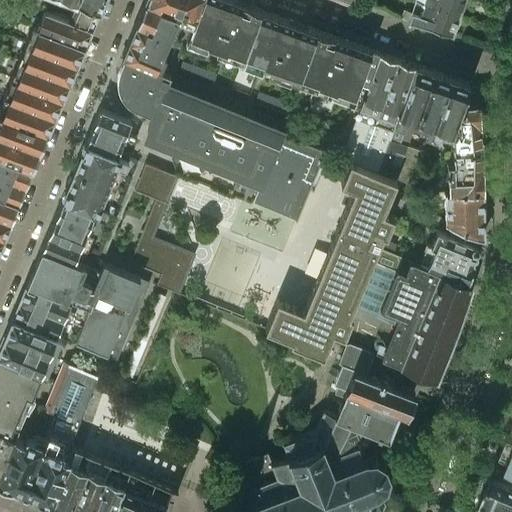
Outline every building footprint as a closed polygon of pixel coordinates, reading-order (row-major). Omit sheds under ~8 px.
[(97,9),(75,0),(67,19),(89,28),(97,9)] [(75,0),(97,9),(100,0),(75,0)] [(188,16),(150,0),(144,0),(137,17),(169,31),(173,21),(184,26),(188,16)] [(150,0),(188,16),(193,18),(200,1),(199,0),(150,0)] [(258,7),(238,0),(199,0),(200,1),(193,18),(188,34),(199,38),(197,43),(205,46),(207,41),(217,45),(215,49),(224,52),(225,47),(236,51),(234,56),(240,58),(258,7)] [(460,14),(422,0),(415,0),(409,20),(452,35),(455,28),(457,28),(461,18),(459,17),(460,14)] [(464,0),(422,0),(460,14),(464,0)] [(313,27),(258,7),(240,58),(242,59),(244,54),(254,58),(252,63),(295,78),(313,27)] [(89,28),(67,19),(45,9),(40,20),(36,18),(33,25),(37,26),(82,46),(89,28)] [(12,24),(15,17),(7,13),(4,21),(12,24)] [(169,31),(137,17),(130,34),(173,53),(175,49),(163,44),(169,31)] [(82,46),(37,26),(33,25),(31,24),(24,42),(29,44),(75,63),(82,46)] [(358,84),(371,48),(313,27),(295,78),(297,79),(299,74),(309,78),(307,82),(315,85),(317,81),(327,84),(326,89),(334,92),(335,87),(346,91),(344,96),(352,99),(358,84)] [(173,53),(130,34),(122,53),(153,67),(159,55),(170,60),(173,53)] [(75,63),(29,44),(25,54),(19,52),(16,59),(22,62),(67,81),(75,63)] [(395,113),(414,63),(371,48),(358,84),(366,87),(359,106),(342,154),(375,167),(395,113)] [(166,83),(170,73),(153,67),(122,53),(123,54),(122,56),(124,56),(118,73),(117,77),(117,81),(117,85),(118,88),(119,92),(121,96),(123,99),(126,102),(129,104),(132,107),(152,115),(148,126),(264,173),(253,199),(296,217),(324,147),(166,83)] [(216,72),(182,60),(179,68),(213,80),(216,72)] [(67,81),(22,62),(17,72),(12,69),(10,76),(15,78),(60,98),(67,81)] [(408,143),(416,120),(412,119),(431,69),(414,63),(395,113),(375,167),(398,176),(409,181),(421,148),(408,143)] [(427,131),(447,75),(431,69),(412,119),(416,120),(422,123),(420,128),(427,131)] [(168,82),(298,135),(301,127),(245,105),(247,101),(172,71),(168,82)] [(469,83),(447,75),(427,131),(434,133),(436,128),(451,134),(462,103),(469,83)] [(60,98),(15,78),(10,76),(2,94),(8,96),(53,115),(60,98)] [(469,83),(462,103),(451,134),(449,145),(450,151),(482,148),(476,95),(481,91),(482,87),(469,83)] [(304,107),(258,91),(254,102),(300,118),(304,107)] [(53,115),(8,96),(3,106),(0,104),(0,112),(45,132),(53,115)] [(125,130),(130,118),(100,106),(93,122),(123,135),(123,136),(134,140),(137,135),(125,130)] [(0,155),(30,168),(45,132),(0,112),(0,155)] [(134,140),(123,136),(123,135),(93,122),(86,138),(128,156),(134,140)] [(128,156),(86,138),(74,166),(110,182),(118,165),(123,167),(128,156)] [(482,148),(450,151),(450,159),(444,159),(447,187),(443,187),(443,192),(482,189),(482,186),(483,185),(483,184),(484,182),(484,181),(484,179),(484,178),(483,176),(483,175),(482,174),(482,148)] [(30,168),(0,155),(0,176),(23,186),(30,168)] [(277,297),(265,327),(291,337),(290,340),(323,354),(333,329),(344,334),(353,314),(350,313),(353,304),(394,321),(380,355),(388,358),(385,365),(430,384),(434,375),(451,331),(469,282),(464,279),(417,261),(409,258),(404,270),(396,266),(401,253),(383,246),(378,244),(383,232),(386,233),(394,213),(383,209),(396,178),(349,159),(340,181),(353,186),(303,308),(277,297)] [(74,166),(62,196),(103,213),(112,217),(116,208),(102,201),(110,182),(74,166)] [(23,186),(0,176),(0,197),(15,204),(23,186)] [(482,189),(443,192),(445,220),(481,236),(483,236),(482,189)] [(103,213),(62,196),(55,213),(84,226),(87,227),(96,230),(103,213)] [(15,204),(0,197),(0,218),(8,221),(15,204)] [(84,226),(55,213),(49,228),(81,242),(87,227),(84,226)] [(81,242),(49,228),(42,244),(71,257),(74,258),(81,242)] [(425,240),(417,261),(464,279),(468,277),(469,277),(470,276),(471,275),(471,274),(472,273),(472,272),(472,271),(472,270),(472,269),(470,263),(471,261),(469,260),(477,245),(437,228),(429,242),(425,240)] [(90,265),(83,262),(74,258),(71,257),(42,244),(34,261),(76,278),(90,284),(92,278),(85,275),(90,265)] [(115,355),(144,278),(101,258),(97,267),(92,278),(90,284),(76,278),(68,295),(68,296),(63,306),(72,310),(75,303),(89,310),(76,341),(107,355),(107,354),(114,357),(115,355)] [(76,278),(34,261),(27,279),(68,296),(68,295),(76,278)] [(63,306),(68,296),(27,279),(20,296),(69,317),(72,310),(63,306)] [(69,317),(20,296),(13,313),(53,331),(57,322),(65,326),(69,317)] [(60,334),(53,331),(13,313),(5,332),(46,350),(52,337),(57,340),(60,334)] [(52,353),(46,350),(5,332),(0,343),(0,354),(41,371),(43,372),(52,353)] [(366,371),(374,351),(349,341),(345,342),(338,359),(354,366),(366,371)] [(0,467),(14,434),(9,432),(26,392),(31,394),(41,371),(0,354),(0,467)] [(413,391),(412,391),(365,372),(366,371),(354,366),(338,359),(338,361),(341,362),(333,382),(337,384),(334,391),(342,394),(335,413),(341,417),(357,423),(371,429),(377,431),(376,433),(379,434),(380,432),(385,435),(386,435),(387,435),(387,434),(397,408),(403,411),(404,412),(405,412),(406,410),(405,410),(412,393),(413,391)] [(68,443),(88,389),(91,382),(94,374),(63,360),(44,408),(55,413),(43,441),(41,441),(21,489),(48,500),(73,444),(68,443)] [(366,511),(379,505),(381,507),(382,506),(381,505),(383,500),(385,500),(385,498),(383,498),(381,493),(383,492),(382,491),(380,492),(377,491),(385,485),(387,487),(388,485),(386,483),(388,474),(391,474),(391,472),(388,472),(384,464),(387,462),(385,460),(383,462),(375,457),(376,454),(374,454),(373,457),(363,458),(359,446),(362,444),(361,444),(366,442),(371,429),(357,423),(341,417),(335,413),(323,408),(318,420),(314,429),(300,434),(299,432),(297,433),(298,435),(284,441),(281,440),(280,441),(283,443),(285,449),(287,454),(272,459),(270,458),(267,451),(239,462),(246,481),(248,486),(233,491),(231,486),(231,487),(231,488),(218,493),(218,492),(217,492),(216,490),(217,490),(216,489),(204,493),(203,494),(204,495),(205,499),(205,500),(206,502),(203,503),(204,505),(206,504),(207,507),(208,511),(366,511)] [(0,480),(21,489),(41,441),(25,434),(24,438),(14,434),(0,467),(0,480)] [(511,441),(507,439),(499,458),(507,461),(504,468),(511,470),(511,441)] [(73,444),(48,500),(67,508),(91,452),(73,444)] [(91,452),(67,508),(76,511),(86,511),(109,461),(91,452)] [(109,461),(86,511),(109,511),(123,480),(127,469),(109,461)] [(511,511),(511,473),(505,470),(492,465),(473,511),(511,511)] [(160,511),(171,487),(127,469),(123,480),(109,511),(160,511)]
